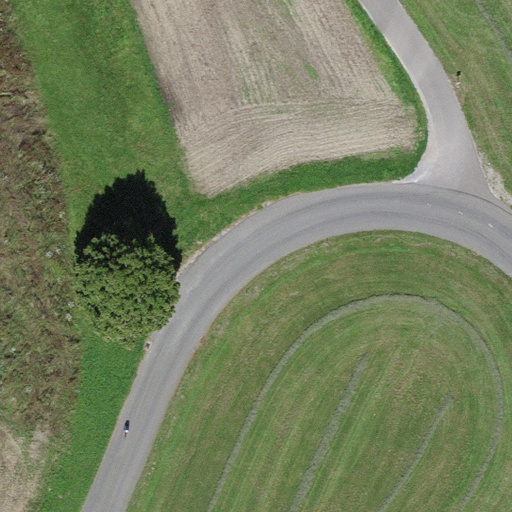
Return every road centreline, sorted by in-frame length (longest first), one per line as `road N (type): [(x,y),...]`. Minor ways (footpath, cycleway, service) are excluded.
road 1 (residential): [(511,249),(450,209),(391,207),(314,219),(256,246),(181,338),(103,511)]
road 2 (track): [(450,209),(453,123),(374,0)]
